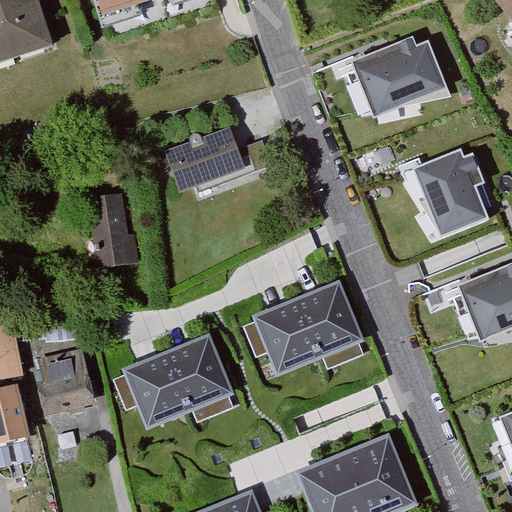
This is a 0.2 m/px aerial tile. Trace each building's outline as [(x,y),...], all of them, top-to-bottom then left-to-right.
[(0,0),(0,65),(53,48),(37,0),(0,0)] [(96,0),(101,17),(158,0),(96,0)] [(511,8),(503,15),(511,28),(511,8)] [(412,40),(353,64),(375,116),(447,88),(429,44),(415,49),(412,40)] [(242,151),(235,132),(206,143),(204,140),(201,139),(197,139),(194,143),(194,148),(169,158),(185,200),(251,174),(271,167),(262,144),(242,151)] [(459,152),(415,170),(441,237),(485,220),(473,189),(484,185),(473,156),(462,160),(459,152)] [(131,239),(125,199),(90,204),(84,205),(88,233),(94,233),(100,274),(135,269),(142,268),(137,238),(131,239)] [(511,266),(459,288),(481,344),(511,331),(511,266)] [(337,285),(253,319),(277,379),(362,345),(337,285)] [(35,347),(92,343),(90,316),(33,321),(35,347)] [(0,345),(8,386),(30,381),(18,324),(0,327),(0,345)] [(208,338),(124,372),(148,432),(232,398),(208,338)] [(98,413),(85,356),(45,365),(51,389),(45,391),(52,423),(58,422),(98,413)] [(0,456),(40,447),(27,394),(0,401),(0,456)] [(511,415),(500,420),(511,450),(511,415)] [(390,438),(297,475),(311,511),(398,511),(416,505),(390,438)] [(258,511),(252,497),(213,511),(258,511)]
